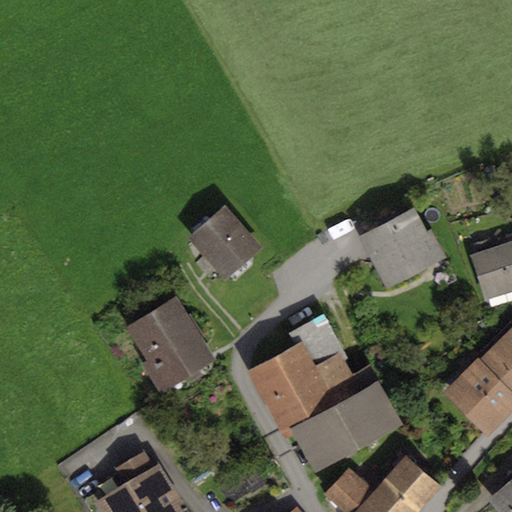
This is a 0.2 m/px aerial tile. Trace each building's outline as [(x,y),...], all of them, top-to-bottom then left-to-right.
[(229,204),(192,239),(231,280),(268,245),(229,204)] [(420,206),(363,238),(391,288),(448,256),(420,206)] [(511,245),(476,256),(489,305),(511,298),(511,245)] [(177,298),(125,330),(163,393),(216,362),(177,298)] [(511,331),(449,395),(491,436),(511,414),(511,331)] [(306,343),(254,370),(287,437),(298,432),(294,426),(368,388),(347,354),(319,366),(306,343)] [(368,388),(294,426),(298,432),(319,474),(405,430),(380,382),(368,388)] [(99,492),(157,463),(150,449),(92,478),(99,492)] [(379,490),(353,469),(332,494),(354,511),(430,511),(451,487),(409,453),(379,490)] [(188,511),(162,467),(106,499),(113,511),(188,511)] [(511,511),(511,483),(493,500),(503,511),(511,511)] [(303,511),(295,502),(282,511),(303,511)]
